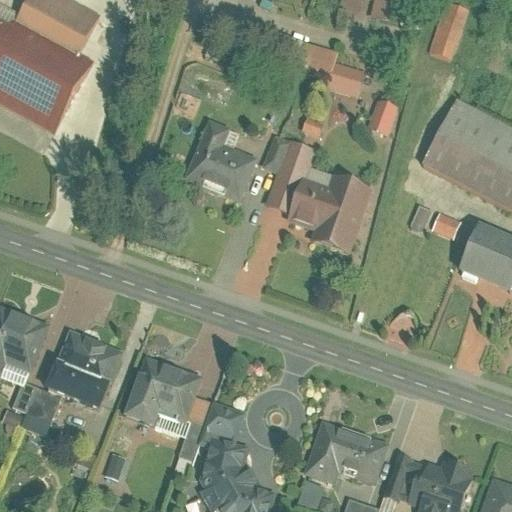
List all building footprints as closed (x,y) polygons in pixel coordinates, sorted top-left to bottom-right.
[(358,19),(361,0),(341,0),(338,15),(358,19)] [(378,0),(374,21),(409,28),(415,0),(378,0)] [(445,8),(429,58),(453,66),(469,15),(445,8)] [(0,53),(11,32),(0,25),(0,53)] [(0,53),(0,107),(57,139),(95,70),(15,26),(11,32),(0,53)] [(289,81),(357,102),(365,77),(334,67),(337,58),(301,46),(289,81)] [(423,179),(511,214),(511,211),(511,127),(453,104),(423,179)] [(375,139),(389,142),(396,111),(383,108),(375,139)] [(301,139),(318,142),(320,131),(303,128),(301,139)] [(189,183),(242,208),(262,166),(208,141),(189,183)] [(308,242),(357,256),(375,193),(326,179),(308,242)] [(419,211),(411,229),(429,237),(437,219),(419,211)] [(454,242),(458,223),(437,218),(432,237),(454,242)] [(511,302),(511,260),(476,246),(461,283),(511,303),(511,302)] [(0,365),(32,377),(49,327),(0,310),(0,365)] [(50,396),(102,414),(122,356),(70,338),(50,396)] [(131,413),(184,431),(201,381),(148,363),(131,413)] [(308,469),(373,491),(389,446),(324,424),(308,469)] [(276,511),(280,502),(267,494),(253,470),(248,454),(213,450),(205,479),(208,494),(216,511),(276,511)] [(408,511),(467,511),(478,481),(426,463),(408,511)] [(511,511),(511,490),(493,484),(483,511),(511,511)] [(332,511),(337,500),(302,488),(294,511),(332,511)]
